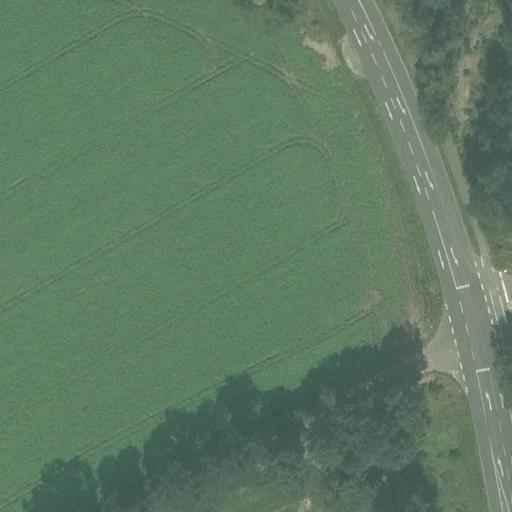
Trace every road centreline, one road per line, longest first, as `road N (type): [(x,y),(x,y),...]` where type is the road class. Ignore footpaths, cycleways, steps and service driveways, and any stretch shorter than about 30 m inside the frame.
road 1 (residential): [(475,332),(164,511)]
road 2 (tertiary): [(351,0),(424,175),(475,332)]
road 3 (tertiary): [(475,332),(509,511)]
